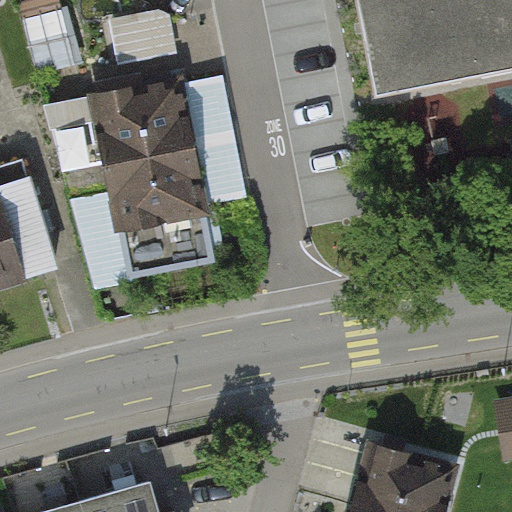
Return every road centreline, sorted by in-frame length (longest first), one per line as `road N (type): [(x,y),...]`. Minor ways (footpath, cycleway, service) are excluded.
road 1 (residential): [(301,345),(300,296),(241,0)]
road 2 (secondary): [(301,345),(124,380),(0,417)]
road 3 (secondary): [(511,313),(301,345)]
road 4 (residential): [(268,511),(299,391),(301,345)]
